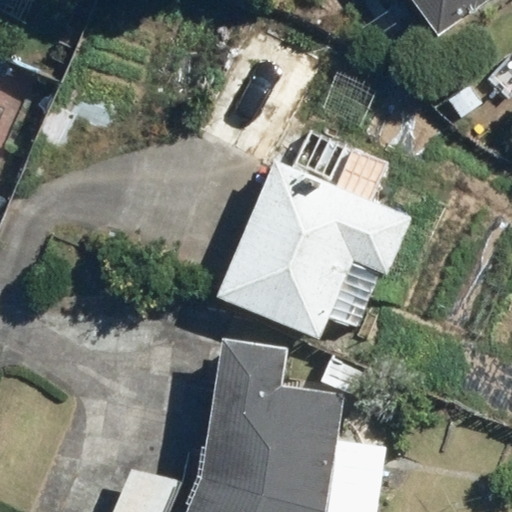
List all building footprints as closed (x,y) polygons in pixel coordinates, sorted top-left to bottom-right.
[(507,0),(423,0),(454,40),(507,0)] [(269,176),(336,62),(263,19),(196,132),(269,176)] [(0,140),(12,111),(0,105),(0,140)] [(225,298),(328,345),(366,260),(397,275),(421,222),(286,161),(225,298)] [(382,511),(393,448),(342,440),(349,396),(297,388),(303,350),(236,339),(212,499),(205,511),(382,511)]
